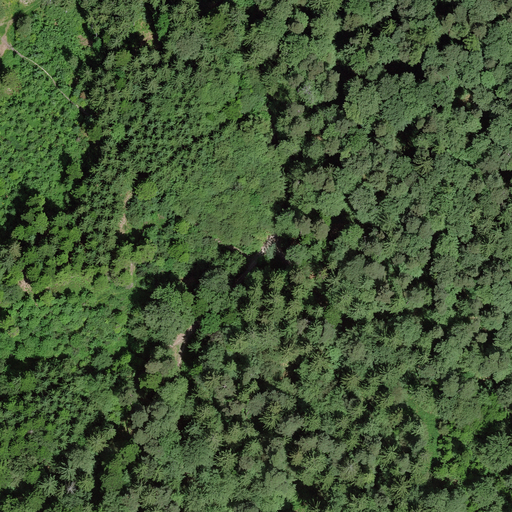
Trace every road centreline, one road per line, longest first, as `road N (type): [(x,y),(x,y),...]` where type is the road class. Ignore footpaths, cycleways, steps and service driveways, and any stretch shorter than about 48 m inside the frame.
road 1 (track): [(0,32),(140,176),(212,236),(257,259),(190,333),(181,355),(177,432),(201,511)]
road 2 (track): [(511,406),(373,348),(269,243)]
road 3 (track): [(257,259),(276,230),(283,198),(260,0)]
